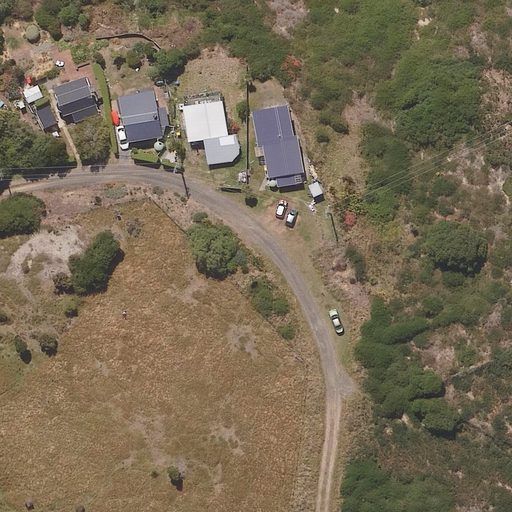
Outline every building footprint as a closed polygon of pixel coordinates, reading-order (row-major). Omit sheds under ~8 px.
[(96,108),(89,78),(57,86),(65,115),(96,108)] [(163,137),(156,91),(122,96),(129,142),(163,137)] [(229,135),(225,100),(181,106),(186,142),(206,139),(209,164),(242,160),(238,134),(229,135)] [(57,124),(52,105),(38,109),(43,128),(57,124)] [(295,135),(292,106),(256,109),(261,156),(268,155),(271,187),(305,184),(300,135),(295,135)]
